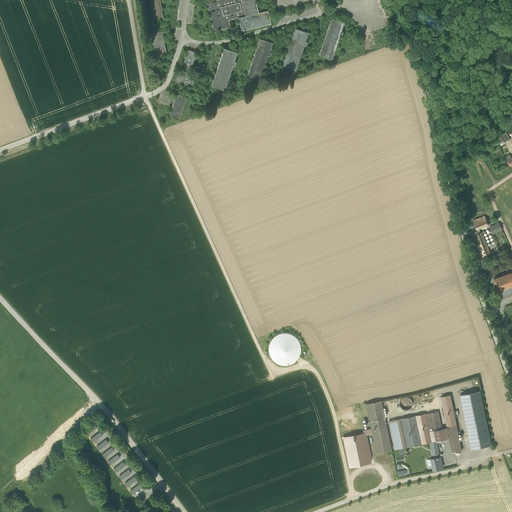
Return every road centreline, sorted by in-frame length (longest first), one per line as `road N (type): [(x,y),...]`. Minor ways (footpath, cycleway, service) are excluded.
road 1 (track): [(144,96),(269,370),(314,369),(332,407),(352,498)]
road 2 (unclassified): [(0,297),(99,402),(183,511)]
road 3 (unclassified): [(511,387),(461,227)]
road 4 (unclassified): [(144,96),(0,150)]
